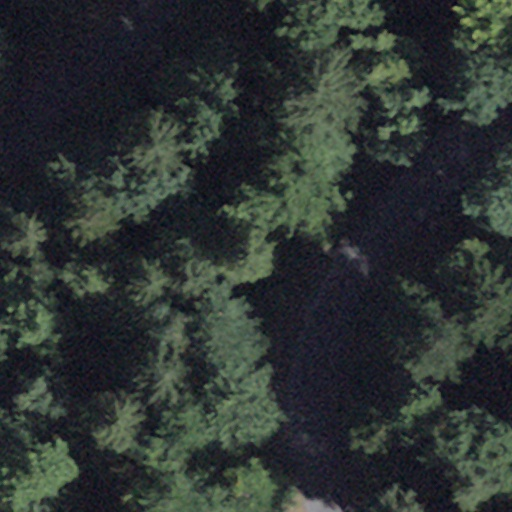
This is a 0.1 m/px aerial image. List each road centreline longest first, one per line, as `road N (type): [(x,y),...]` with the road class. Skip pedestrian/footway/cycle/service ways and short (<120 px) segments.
road 1 (unclassified): [(511,54),(418,134),(344,226),(294,327),(287,463),(298,511)]
road 2 (unclassified): [(0,149),(148,0)]
